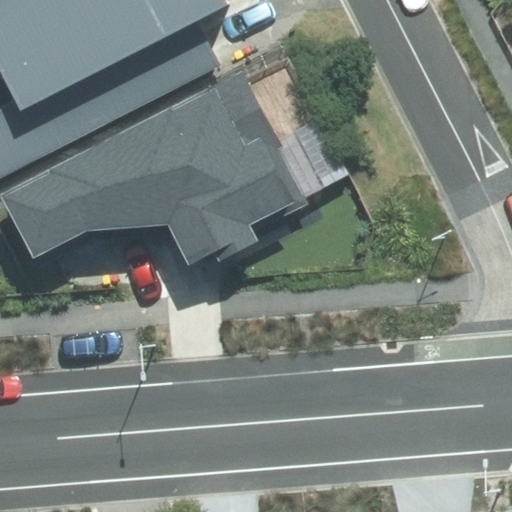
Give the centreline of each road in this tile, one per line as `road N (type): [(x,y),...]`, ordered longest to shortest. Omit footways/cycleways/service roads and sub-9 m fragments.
road 1 (residential): [(511,403),(0,443)]
road 2 (residential): [(386,0),(511,251)]
